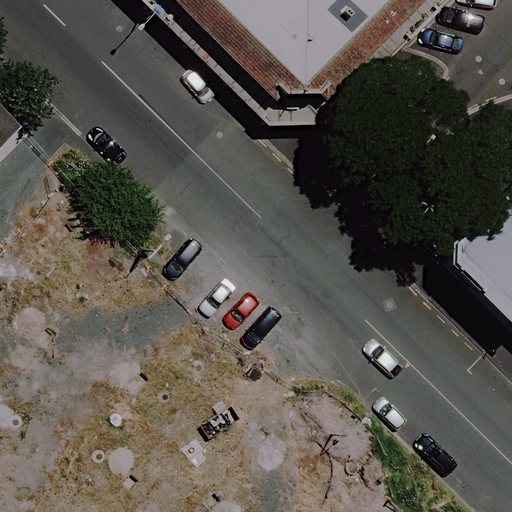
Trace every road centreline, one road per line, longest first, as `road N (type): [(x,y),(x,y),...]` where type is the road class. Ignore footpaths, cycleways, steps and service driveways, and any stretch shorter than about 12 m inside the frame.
road 1 (unclassified): [(37,0),(296,253)]
road 2 (unclassified): [(511,36),(296,253)]
road 3 (unclassified): [(296,253),(511,463)]
